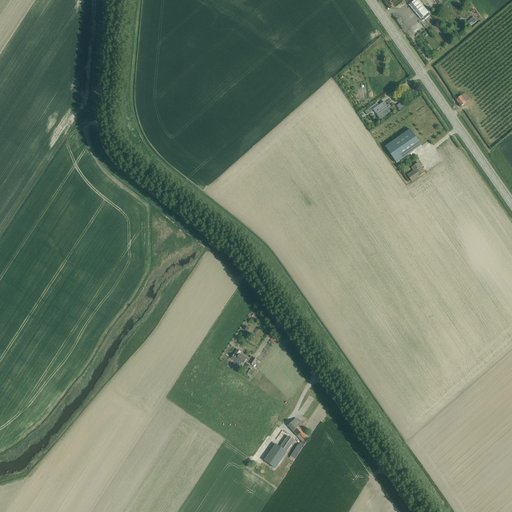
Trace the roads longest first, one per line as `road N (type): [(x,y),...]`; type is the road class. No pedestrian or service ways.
road 1 (unclassified): [(412,511),(248,276),(104,146),(108,0)]
road 2 (secondary): [(511,206),(368,0)]
